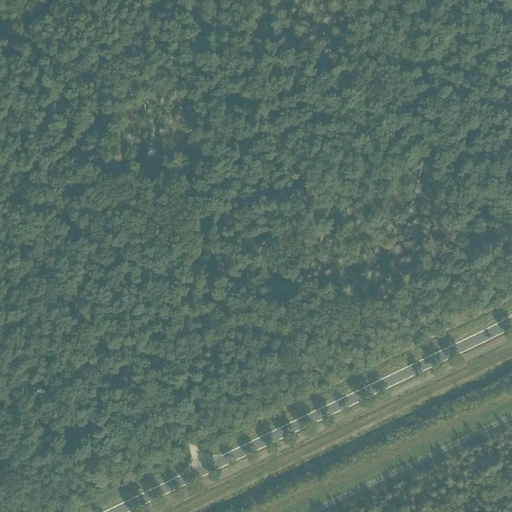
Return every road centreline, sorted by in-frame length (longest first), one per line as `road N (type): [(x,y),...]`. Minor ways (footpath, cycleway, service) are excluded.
road 1 (tertiary): [(115,511),(511,321)]
road 2 (track): [(511,351),(178,511)]
